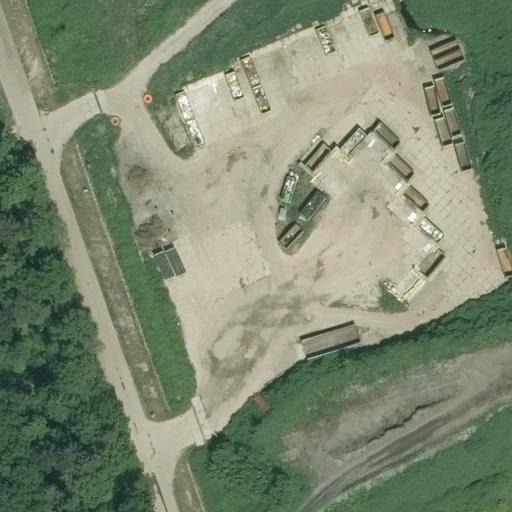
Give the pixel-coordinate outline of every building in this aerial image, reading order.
[(28,43),(36,20),(27,17),(19,41),(28,43)] [(288,100),(279,77),(266,83),(258,63),(238,70),(254,113),(288,100)] [(435,79),(425,81),(432,108),(442,105),(435,79)] [(430,273),(447,256),(440,249),(423,265),(430,273)] [(374,256),(359,278),(367,284),(383,261),(374,256)] [(124,280),(110,285),(128,338),(142,333),(124,280)] [(204,308),(213,304),(203,286),(195,290),(204,308)] [(151,403),(164,400),(159,374),(146,377),(151,403)]
